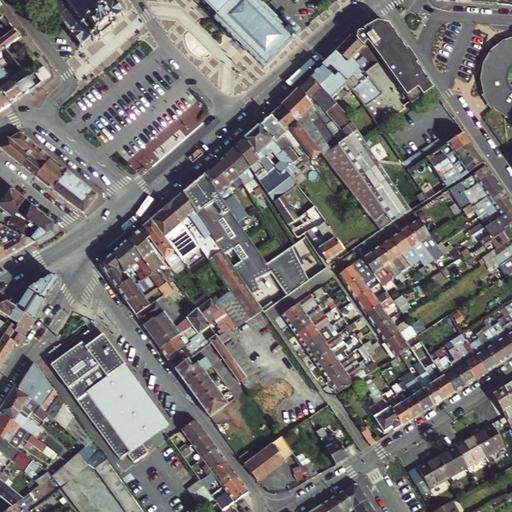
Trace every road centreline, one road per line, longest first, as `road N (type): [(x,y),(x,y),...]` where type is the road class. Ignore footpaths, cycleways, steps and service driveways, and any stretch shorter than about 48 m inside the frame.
road 1 (residential): [(77,240),(94,282),(272,511)]
road 2 (secondary): [(235,117),(370,0)]
road 3 (residential): [(0,383),(66,297),(77,240)]
road 4 (residential): [(511,371),(373,458)]
road 5 (tertiary): [(428,64),(511,185)]
road 6 (secondary): [(133,203),(235,117)]
road 7 (residential): [(235,117),(148,16)]
